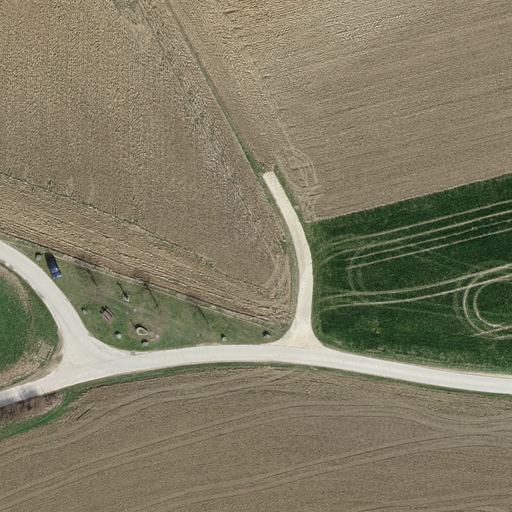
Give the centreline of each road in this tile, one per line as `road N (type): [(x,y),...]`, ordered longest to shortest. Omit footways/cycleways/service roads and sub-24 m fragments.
road 1 (track): [(511,385),(268,352),(90,370)]
road 2 (track): [(268,174),(304,259),(302,355)]
road 3 (track): [(90,370),(45,285),(0,251)]
